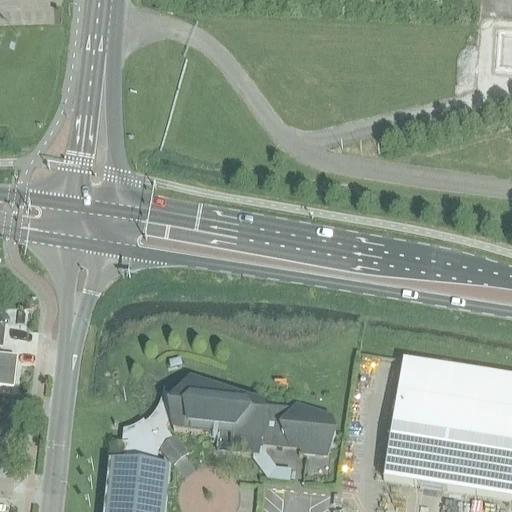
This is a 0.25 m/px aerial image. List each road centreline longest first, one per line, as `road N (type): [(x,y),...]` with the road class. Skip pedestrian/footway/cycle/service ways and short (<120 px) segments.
road 1 (primary): [(104,243),(511,312)]
road 2 (primary): [(511,283),(109,210)]
road 3 (primary): [(109,210),(110,71),(100,21)]
road 4 (primary): [(100,21),(70,204)]
road 5 (tertiary): [(50,511),(67,358)]
road 6 (tertiary): [(67,236),(67,358)]
road 7 (tertiary): [(67,358),(104,243)]
